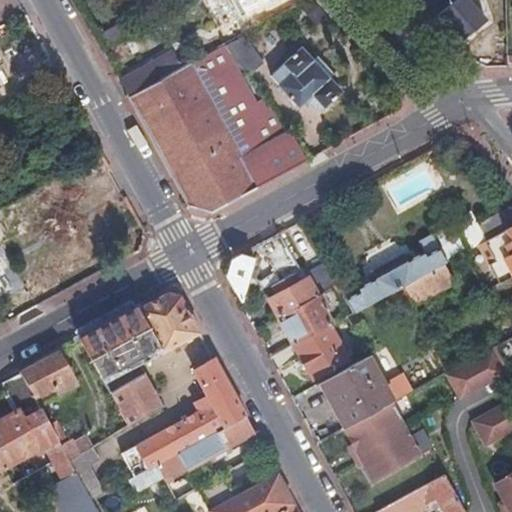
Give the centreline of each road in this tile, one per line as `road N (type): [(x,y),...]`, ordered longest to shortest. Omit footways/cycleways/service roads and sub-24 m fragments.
road 1 (residential): [(186,254),(468,100)]
road 2 (residential): [(186,254),(326,511)]
road 3 (residential): [(47,0),(186,254)]
road 4 (residential): [(0,355),(186,254)]
road 5 (residential): [(468,100),(359,0)]
